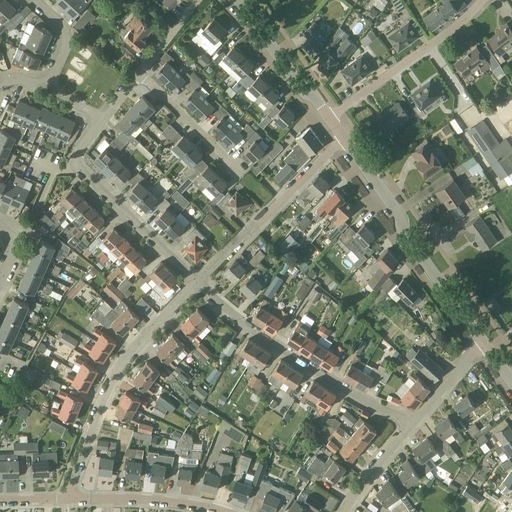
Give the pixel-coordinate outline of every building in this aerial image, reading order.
[(57,0),(56,2),(65,11),(74,0),(57,0)] [(91,0),(74,0),(65,11),(74,19),(91,0)] [(180,0),(165,0),(164,2),(171,9),(178,2),(180,0)] [(400,0),(392,0),(391,1),(399,12),(405,7),(400,0)] [(466,4),(462,0),(446,0),(444,2),(423,18),(432,30),(466,4)] [(11,22),(11,21),(7,17),(15,8),(7,1),(0,8),(0,33),(6,27),(11,22)] [(371,7),(366,14),(373,19),(378,12),(371,7)] [(95,16),(88,9),(73,26),(79,31),(77,34),(83,39),(89,32),(83,26),(89,20),(90,22),(95,16)] [(28,21),(33,13),(29,10),(24,18),(28,21)] [(24,17),(19,13),(12,21),(11,21),(11,22),(16,26),(24,17)] [(152,29),(136,15),(127,26),(131,29),(125,37),(139,49),(146,41),(144,39),(152,29)] [(218,38),(226,29),(214,19),(203,30),(201,28),(196,33),(202,39),(201,44),(211,54),(222,42),(218,38)] [(12,29),(16,26),(11,22),(6,27),(9,31),(12,29)] [(315,22),(303,33),(309,39),(303,44),(312,55),(324,44),(321,41),(327,36),(315,22)] [(409,22),(388,37),(398,51),(419,36),(409,22)] [(511,44),(511,25),(510,27),(507,23),(500,28),(502,30),(489,39),(497,50),(492,54),(499,64),(500,64),(505,60),(500,53),(511,44)] [(51,32),(33,24),(29,34),(47,42),(51,32)] [(340,37),(345,31),(340,27),(335,33),(326,46),(330,50),(340,37)] [(373,31),(367,34),(372,41),(377,37),(373,31)] [(29,34),(25,44),(20,42),(18,48),(22,50),(29,53),(31,47),(42,52),(47,42),(29,34)] [(354,43),(347,38),(333,56),(329,52),(318,66),(329,74),(354,43)] [(233,67),(244,56),(234,46),(227,54),(222,50),(214,59),(218,63),(229,72),(233,67)] [(477,46),(455,63),(465,77),(480,66),(487,60),(490,65),(491,66),(490,67),(493,70),(500,64),(499,64),(492,54),(486,59),(477,46)] [(22,50),(18,60),(13,57),(11,63),(22,68),(25,63),(36,68),(40,57),(29,53),(22,50)] [(170,64),(175,59),(166,52),(158,60),(163,65),(156,72),(165,82),(176,70),(170,64)] [(204,54),(197,61),(203,67),(210,60),(204,54)] [(246,72),(254,64),(244,56),(233,67),(229,72),(238,81),(232,88),(236,92),(251,77),(246,72)] [(372,70),(368,64),(364,58),(360,58),(341,71),(345,76),(344,77),(346,80),(348,80),(352,86),(372,70)] [(187,88),(198,76),(194,71),(190,75),(188,72),(183,77),(176,70),(165,82),(175,91),(182,84),(187,88)] [(194,109),(205,98),(209,93),(200,84),(203,81),(198,76),(187,88),(191,92),(184,100),(194,109)] [(251,77),(236,92),(237,93),(244,92),(245,91),(246,95),(251,99),(254,100),(269,85),(259,76),(255,80),(251,77)] [(441,94),(430,80),(411,94),(421,109),(441,94)] [(258,104),(262,100),(267,105),(262,111),(267,115),(276,106),(280,101),(276,97),(279,94),(269,85),(254,100),(254,101),(258,104)] [(236,92),(232,88),(227,93),(231,97),(236,92)] [(155,108),(143,96),(134,104),(147,116),(155,108)] [(215,116),(224,107),(216,100),(212,105),(205,98),(194,109),(204,119),(211,111),(215,116)] [(226,98),(221,104),(224,107),(229,102),(226,98)] [(18,132),(30,105),(19,100),(16,107),(13,112),(11,119),(17,121),(13,129),(13,130),(18,132)] [(407,116),(398,103),(375,120),(384,133),(407,116)] [(134,104),(126,113),(139,125),(143,129),(145,130),(148,126),(152,122),(147,116),(134,104)] [(30,105),(18,132),(23,134),(27,126),(32,128),(33,128),(41,110),(30,105)] [(276,106),(267,115),(258,124),(263,128),(273,117),(283,126),(294,114),(284,105),(280,110),(276,106)] [(45,131),(53,112),(42,107),(41,110),(33,128),(32,128),(30,133),(35,136),(39,128),(45,131)] [(222,137),(233,126),(227,120),(232,115),(224,107),(215,116),(220,120),(212,127),(222,137)] [(64,117),(53,112),(45,131),(51,133),(47,141),(53,144),(64,117)] [(125,128),(121,131),(130,140),(150,159),(154,156),(159,151),(157,148),(152,154),(130,133),(139,125),(126,113),(118,121),(125,128)] [(64,117),(53,144),(54,144),(58,146),(61,138),(67,141),(71,132),(76,122),(64,117)] [(256,130),(259,125),(260,125),(258,124),(255,121),(251,125),(256,130)] [(483,121),(468,131),(500,178),(511,169),(511,163),(507,157),(511,153),(511,146),(506,138),(498,144),(483,121)] [(166,136),(174,128),(170,124),(162,132),(166,136)] [(255,131),(248,124),(240,132),(233,126),(222,137),(232,146),(243,135),(247,140),(255,131)] [(449,125),(442,129),(446,136),(453,131),(449,125)] [(311,156),(310,154),(323,144),(310,127),(302,133),(301,132),(297,135),(298,136),(296,138),(299,142),(293,147),(294,148),(284,159),(288,163),(275,176),(283,184),(311,156)] [(178,132),(174,128),(166,136),(168,138),(169,137),(171,140),(178,132)] [(1,130),(0,132),(0,141),(4,143),(11,146),(13,141),(21,145),(23,140),(22,139),(16,136),(11,134),(1,130)] [(130,140),(121,131),(117,136),(126,144),(130,140)] [(258,143),(263,138),(255,131),(247,140),(252,143),(244,151),(254,161),(265,149),(258,143)] [(183,135),(182,136),(178,132),(171,140),(166,145),(171,149),(172,147),(182,156),(193,145),(183,135)] [(126,144),(117,136),(112,140),(121,149),(126,144)] [(169,137),(168,138),(164,142),(162,140),(159,144),(163,148),(166,145),(171,140),(169,137)] [(0,153),(14,160),(17,154),(8,151),(11,146),(4,143),(0,141),(0,153)] [(442,166),(432,151),(434,150),(428,141),(412,152),(418,161),(416,163),(426,177),(442,166)] [(282,148),(277,142),(255,164),(261,170),(282,148)] [(119,151),(110,143),(94,160),(103,169),(118,152),(119,151)] [(58,146),(54,144),(51,150),(56,152),(59,147),(58,146)] [(203,154),(196,148),(193,145),(182,156),(191,165),(180,176),(185,181),(189,177),(197,168),(193,164),(203,154)] [(95,159),(99,154),(94,149),(90,154),(95,159)] [(111,177),(123,164),(126,160),(118,152),(103,169),(111,177)] [(10,170),(12,164),(14,160),(0,153),(0,165),(2,166),(10,170)] [(482,170),(476,155),(465,159),(471,175),(482,170)] [(131,182),(139,173),(135,168),(131,172),(123,164),(111,177),(119,184),(126,178),(131,182)] [(197,168),(189,177),(193,181),(203,191),(207,186),(218,174),(208,165),(201,172),(197,168)] [(139,181),(144,177),(139,173),(131,182),(134,185),(127,192),(137,202),(149,190),(139,181)] [(207,186),(217,195),(212,200),(216,204),(225,195),(221,191),(227,184),(218,174),(207,186)] [(319,174),(296,198),(304,206),(310,200),(306,196),(313,190),(319,195),(329,184),(319,174)] [(21,178),(16,175),(13,183),(7,180),(6,183),(0,195),(0,199),(9,204),(21,178)] [(29,191),(23,188),(27,180),(21,178),(9,204),(21,209),(29,191)] [(453,179),(443,185),(435,191),(439,198),(441,196),(449,208),(466,197),(453,179)] [(59,209),(54,214),(58,218),(64,212),(80,196),(72,188),(61,199),(65,203),(59,209)] [(158,208),(167,199),(166,198),(162,195),(158,200),(149,190),(137,202),(147,211),(154,204),(158,208)] [(178,199),(182,195),(177,190),(173,195),(178,199)] [(345,199),(336,190),(323,203),(324,203),(316,211),(321,216),(328,208),(332,212),(333,212),(344,200),(345,200),(345,199)] [(242,208),(244,210),(251,203),(244,195),(242,197),(236,192),(232,196),(228,192),(225,195),(216,204),(230,216),(234,212),(237,214),(242,208)] [(80,196),(64,212),(58,218),(62,222),(67,216),(72,221),(77,215),(88,204),(80,196)] [(165,229),(177,217),(167,208),(171,203),(167,199),(158,208),(162,212),(155,219),(165,229)] [(329,216),(338,224),(344,218),(354,208),(345,200),(344,200),(333,212),(332,212),(329,216)] [(88,204),(77,215),(85,223),(86,224),(97,212),(88,204)] [(223,214),(214,206),(210,210),(219,218),(223,214)] [(80,229),(75,235),(78,238),(89,226),(95,232),(105,220),(97,212),(86,224),(85,223),(82,226),(80,229)] [(209,212),(202,220),(210,228),(218,220),(209,212)] [(50,219),(44,213),(38,220),(48,229),(54,222),(50,219)] [(311,221),(306,215),(296,225),(302,231),(311,221)] [(293,220),(297,224),(301,220),(297,216),(293,220)] [(480,216),(466,225),(469,230),(465,233),(470,241),(475,238),(483,250),(497,241),(480,216)] [(186,226),(177,217),(165,229),(175,238),(181,231),(186,235),(194,227),(190,222),(186,226)] [(62,222),(58,218),(54,222),(53,223),(57,227),(62,222)] [(41,225),(37,222),(32,227),(36,230),(41,225)] [(375,235),(364,224),(354,234),(348,228),(339,237),(350,250),(351,249),(359,258),(370,247),(367,243),(375,235)] [(76,225),(71,230),(74,234),(75,235),(80,229),(76,225)] [(342,231),(336,226),(327,235),(333,240),(342,231)] [(207,238),(194,227),(186,235),(182,239),(187,244),(184,247),(190,253),(188,255),(196,262),(203,254),(201,253),(207,247),(203,243),(207,238)] [(122,237),(114,228),(103,240),(111,248),(122,237)] [(300,243),(290,233),(277,246),(287,256),(300,243)] [(80,240),(74,246),(75,246),(80,252),(89,242),(84,236),(80,240)] [(122,237),(111,248),(120,256),(131,245),(122,237)] [(36,249),(51,256),(55,247),(62,250),(60,254),(66,256),(70,248),(59,239),(55,247),(40,240),(36,249)] [(101,242),(97,239),(89,248),(92,252),(93,253),(99,247),(98,246),(101,242)] [(128,264),(139,252),(131,245),(120,256),(124,260),(118,266),(113,271),(116,275),(127,263),(128,264)] [(381,264),(368,282),(377,290),(390,273),(387,270),(398,259),(388,248),(376,259),(381,264)] [(32,258),(47,265),(51,256),(36,249),(32,258)] [(100,259),(106,253),(102,250),(96,256),(100,259)] [(254,266),(259,261),(265,254),(260,250),(249,261),(254,266)] [(139,252),(128,264),(127,263),(116,275),(120,278),(126,272),(131,277),(147,260),(139,252)] [(106,253),(100,259),(104,262),(109,257),(106,253)] [(240,263),(246,258),(241,253),(223,271),(233,281),(245,268),(240,263)] [(27,268),(43,275),(47,265),(32,258),(27,268)] [(100,260),(97,264),(102,269),(106,265),(100,260)] [(254,266),(258,269),(253,275),(252,274),(240,286),(250,296),(262,284),(257,279),(263,274),(267,269),(259,261),(254,266)] [(154,277),(158,281),(169,270),(161,262),(144,279),(148,283),(154,277)] [(88,271),(94,277),(99,271),(96,268),(93,266),(88,271)] [(23,277),(39,284),(43,275),(27,268),(23,277)] [(315,274),(317,272),(312,268),(307,274),(312,278),(315,274)] [(169,270),(158,281),(163,286),(157,292),(161,295),(177,278),(169,270)] [(264,293),(272,297),(283,279),(276,274),(264,293)] [(39,284),(23,277),(19,287),(34,295),(39,284)] [(133,283),(126,277),(117,287),(123,292),(133,283)] [(396,283),(390,277),(381,286),(387,292),(396,283)] [(86,283),(82,279),(67,294),(72,298),(86,283)] [(403,279),(393,289),(401,297),(408,304),(409,303),(413,307),(422,298),(418,294),(403,279)] [(303,299),(311,285),(304,281),(296,294),(303,299)] [(111,282),(104,289),(118,302),(124,295),(111,282)] [(128,288),(123,293),(127,297),(132,292),(128,288)] [(321,293),(315,288),(308,299),(314,303),(321,293)] [(62,295),(51,290),(49,294),(49,295),(60,300),(62,295)] [(10,307),(25,314),(29,304),(14,298),(10,307)] [(263,326),(271,313),(265,309),(270,301),(265,298),(252,319),(263,326)] [(140,299),(134,305),(142,312),(148,306),(140,299)] [(128,306),(122,301),(119,304),(114,309),(120,315),(120,314),(131,325),(139,317),(128,306)] [(25,314),(10,307),(6,317),(21,323),(25,314)] [(105,315),(97,308),(92,314),(108,327),(112,323),(123,334),(131,325),(120,314),(120,315),(114,309),(112,307),(105,315)] [(198,308),(190,317),(201,328),(207,333),(211,329),(215,325),(198,308)] [(287,313),(283,310),(278,317),(271,313),(263,326),(274,333),(287,313)] [(357,319),(352,316),(348,323),(352,326),(357,319)] [(1,326),(16,333),(21,323),(6,317),(1,326)] [(190,317),(181,325),(198,342),(201,338),(196,333),(201,328),(190,317)] [(306,335),(310,328),(299,321),(287,341),(298,348),(306,335)] [(326,328),(322,325),(317,332),(321,335),(326,328)] [(0,329),(0,336),(12,342),(16,333),(1,326),(0,329)] [(103,332),(97,328),(90,337),(96,342),(109,351),(116,341),(103,332)] [(326,328),(321,335),(326,338),(331,330),(326,328)] [(431,333),(435,339),(440,334),(436,329),(431,333)] [(73,349),(77,341),(64,333),(59,340),(73,349)] [(165,342),(176,353),(181,349),(186,354),(190,350),(173,334),(165,342)] [(306,335),(298,348),(309,355),(317,342),(306,335)] [(12,342),(0,336),(0,348),(8,352),(12,342)] [(425,343),(429,347),(435,340),(431,337),(425,343)] [(366,343),(359,338),(352,349),(359,353),(366,343)] [(260,346),(248,339),(241,351),(236,359),(241,362),(245,355),(251,359),(260,346)] [(229,340),(222,350),(228,354),(230,355),(237,345),(229,340)] [(38,349),(45,352),(47,349),(45,344),(41,342),(38,349)] [(96,342),(93,347),(86,343),(84,347),(90,352),(103,360),(109,351),(96,342)] [(165,342),(157,351),(174,367),(177,364),(171,358),(176,353),(165,342)] [(207,359),(212,353),(201,342),(196,348),(203,354),(207,359)] [(317,342),(309,355),(320,362),(328,349),(317,342)] [(271,353),(260,346),(251,359),(259,363),(254,370),(258,373),(271,353)] [(328,349),(320,362),(331,369),(343,350),(339,347),(334,353),(328,349)] [(419,349),(417,351),(412,348),(405,355),(435,381),(444,370),(419,349)] [(204,356),(196,349),(193,353),(201,360),(204,356)] [(400,352),(396,349),(391,357),(390,360),(392,361),(400,352)] [(228,354),(222,350),(219,355),(225,359),(228,354)] [(356,366),(360,359),(355,356),(343,377),(355,384),(363,370),(356,366)] [(84,361),(84,362),(77,358),(75,362),(82,366),(79,372),(92,379),(98,369),(84,361)] [(284,380),(292,367),(281,359),(268,379),(268,380),(279,387),(284,380)] [(140,370),(153,380),(157,375),(163,379),(166,375),(147,361),(140,370)] [(355,384),(366,390),(374,377),(379,380),(385,368),(380,365),(378,369),(374,367),(369,374),(363,370),(355,384)] [(215,366),(206,379),(212,384),(222,371),(215,366)] [(177,367),(172,373),(186,384),(191,378),(177,367)] [(303,374),(292,367),(284,380),(290,384),(286,391),(291,394),(303,374)] [(379,380),(385,384),(391,372),(385,368),(379,380)] [(140,370),(133,380),(153,394),(155,390),(149,386),(153,380),(140,370)] [(79,372),(75,378),(68,374),(66,379),(87,390),(92,379),(79,372)] [(412,372),(409,375),(415,381),(410,387),(422,398),(430,387),(412,372)] [(172,373),(167,378),(172,382),(176,376),(172,373)] [(261,380),(254,375),(248,384),(255,389),(261,380)] [(43,382),(49,385),(52,379),(45,376),(43,382)] [(61,384),(52,379),(49,385),(58,389),(61,384)] [(325,387),(314,380),(301,400),(306,403),(310,397),(316,401),(325,387)] [(268,385),(261,381),(254,392),(261,397),(268,385)] [(208,392),(199,385),(193,391),(203,399),(208,392)] [(325,387),(316,401),(323,405),(319,412),(324,415),(336,395),(325,387)] [(422,398),(410,387),(402,396),(401,397),(413,408),(422,398)] [(82,399),(68,393),(60,390),(59,395),(65,398),(63,404),(78,410),(82,399)] [(126,392),(121,402),(135,409),(138,403),(145,407),(147,402),(126,392)] [(222,394),(218,401),(223,405),(227,397),(222,394)] [(468,394),(454,404),(463,415),(470,410),(476,419),(488,410),(484,404),(478,408),(468,394)] [(171,403),(160,395),(155,401),(167,408),(171,403)] [(269,403),(273,397),(269,395),(266,400),(264,403),(268,406),(269,403)] [(400,400),(392,397),(390,402),(398,405),(400,400)] [(278,403),(275,402),(273,400),(271,403),(269,406),(274,409),(278,403)] [(200,406),(194,401),(189,407),(195,412),(200,406)] [(121,402),(115,413),(137,423),(139,419),(132,415),(135,409),(121,402)] [(156,403),(152,411),(163,417),(167,409),(156,403)] [(63,404),(61,410),(54,407),(52,412),(74,421),(78,410),(63,404)] [(201,405),(197,412),(205,417),(209,410),(201,405)] [(25,420),(30,410),(21,406),(16,415),(25,420)] [(357,419),(346,410),(341,416),(351,426),(357,419)] [(244,422),(245,420),(239,416),(236,421),(242,425),(244,422)] [(443,437),(451,432),(455,438),(456,438),(461,435),(456,428),(448,416),(435,425),(443,437)] [(246,432),(222,418),(218,428),(240,442),(246,432)] [(340,423),(335,418),(328,419),(326,422),(335,429),(340,423)] [(376,431),(360,418),(352,427),(356,430),(357,430),(368,440),(376,431)] [(49,425),(64,433),(67,427),(53,419),(49,425)] [(499,445),(511,436),(511,428),(508,422),(495,431),(491,434),(499,445)] [(153,427),(139,423),(137,430),(151,434),(153,427)] [(492,427),(489,423),(480,430),(473,435),(476,439),(492,427)] [(336,430),(343,435),(346,431),(340,426),(336,430)] [(181,433),(175,430),(172,437),(178,440),(181,433)] [(336,430),(333,434),(345,444),(340,450),(352,460),(360,450),(349,440),(343,435),(336,430)] [(356,430),(352,436),(349,440),(360,450),(368,440),(357,430),(356,430)] [(202,449),(203,444),(194,443),(192,435),(184,431),(177,441),(176,450),(181,451),(179,467),(179,466),(177,482),(191,484),(194,463),(200,464),(202,449)] [(152,435),(145,433),(143,444),(150,445),(152,435)] [(484,434),(476,440),(480,446),(485,442),(488,440),(484,434)] [(511,453),(511,436),(499,445),(500,446),(499,446),(502,451),(503,451),(508,457),(511,454),(511,453)] [(436,450),(427,438),(414,447),(423,460),(418,463),(424,471),(425,473),(430,470),(436,465),(429,455),(436,450)] [(456,453),(446,439),(439,444),(449,457),(456,453)] [(112,474),(116,442),(98,440),(97,448),(107,449),(107,457),(100,456),(98,472),(112,474)] [(331,440),(326,445),(334,452),(338,446),(331,440)] [(25,454),(24,442),(13,442),(13,454),(0,453),(0,477),(17,477),(17,454),(25,454)] [(55,462),(54,453),(38,453),(37,442),(24,442),(25,454),(32,454),(32,462),(31,462),(32,476),(39,476),(39,474),(48,474),(47,463),(56,463),(56,462),(55,462)] [(140,477),(144,449),(136,448),(127,447),(119,469),(120,469),(120,468),(127,469),(126,476),(140,477)] [(146,463),(152,463),(150,479),(164,480),(166,465),(172,466),(175,456),(159,454),(159,452),(149,451),(146,463)] [(221,452),(217,462),(214,473),(206,471),(202,486),(217,490),(219,481),(226,482),(231,466),(230,466),(233,456),(221,452)] [(345,468),(334,459),(330,457),(326,463),(316,456),(308,467),(315,472),(314,472),(319,475),(322,477),(326,472),(337,480),(345,468)] [(420,477),(419,475),(424,471),(418,463),(413,467),(412,466),(407,459),(399,465),(402,470),(399,472),(408,485),(420,477)] [(511,465),(511,462),(510,459),(502,465),(506,470),(511,465)] [(266,468),(267,464),(260,461),(253,481),(260,484),(262,479),(266,468)] [(246,500),(252,485),(243,482),(247,471),(240,469),(232,493),(240,496),(239,498),(246,500)] [(511,469),(499,488),(510,495),(509,496),(511,498),(511,469)] [(312,475),(306,471),(302,478),(307,482),(312,475)] [(314,472),(310,478),(314,481),(319,475),(314,472)] [(264,499),(261,505),(273,511),(274,509),(281,511),(282,511),(294,494),(271,484),(262,479),(260,484),(256,496),(264,499)] [(399,495),(388,480),(383,484),(384,486),(377,491),(386,505),(387,504),(390,509),(403,500),(410,511),(412,511),(416,508),(406,494),(401,498),(399,495)] [(482,496),(473,489),(468,495),(478,502),(482,496)] [(331,495),(324,506),(331,511),(338,500),(331,495)] [(410,498),(414,503),(418,500),(414,495),(410,498)] [(306,511),(310,506),(317,511),(321,505),(308,496),(302,505),(296,501),(288,511),(306,511)] [(508,511),(511,506),(511,504),(504,499),(495,511),(508,511)]
